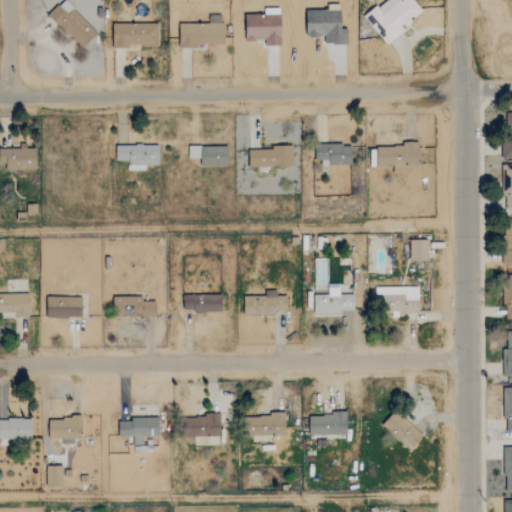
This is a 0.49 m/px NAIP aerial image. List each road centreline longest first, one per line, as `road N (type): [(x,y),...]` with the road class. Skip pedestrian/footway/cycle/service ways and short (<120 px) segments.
road 1 (residential): [(0,100),(511,89)]
road 2 (residential): [(469,511),(460,0)]
road 3 (residential): [(0,365),(468,359)]
